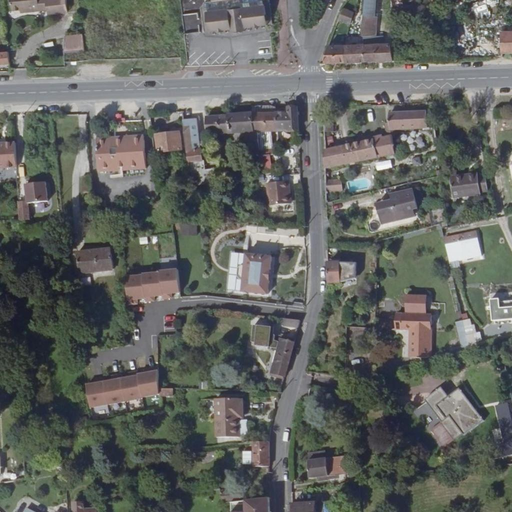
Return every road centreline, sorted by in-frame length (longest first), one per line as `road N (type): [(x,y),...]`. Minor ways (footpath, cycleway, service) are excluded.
road 1 (residential): [(278,511),(276,447),(315,286),(308,85)]
road 2 (primary): [(308,85),(0,94)]
road 3 (primary): [(511,77),(308,85)]
